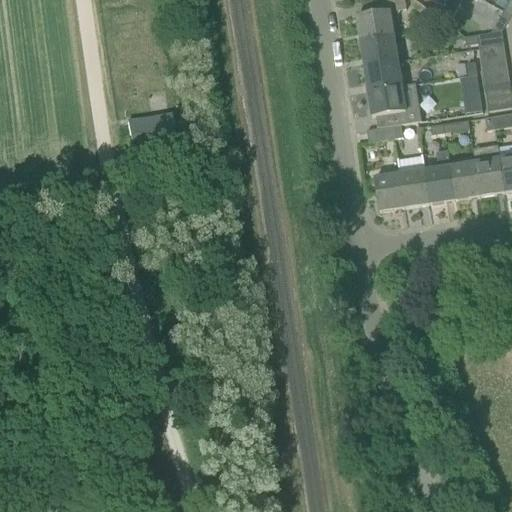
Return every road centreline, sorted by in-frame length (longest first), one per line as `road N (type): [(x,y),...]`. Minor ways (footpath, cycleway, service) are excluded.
road 1 (residential): [(195,511),(115,185)]
road 2 (residential): [(435,511),(370,319),(358,249)]
road 3 (residential): [(358,249),(316,0)]
road 4 (track): [(89,0),(115,185)]
road 5 (residential): [(358,249),(511,227)]
